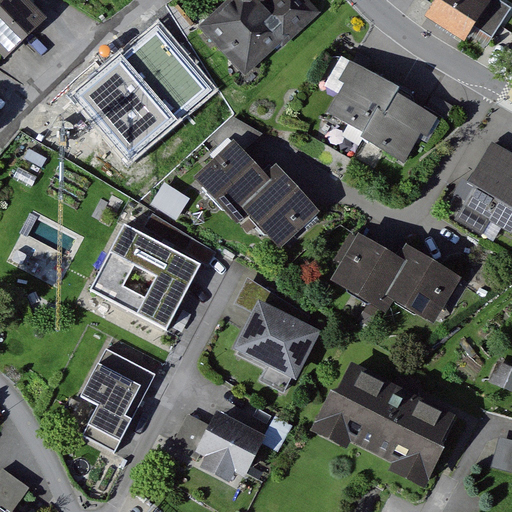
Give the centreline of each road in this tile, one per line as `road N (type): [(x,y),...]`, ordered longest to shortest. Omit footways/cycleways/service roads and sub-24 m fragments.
road 1 (residential): [(511,94),(369,0)]
road 2 (residential): [(151,0),(30,104)]
road 3 (residential): [(74,511),(34,426),(0,385)]
